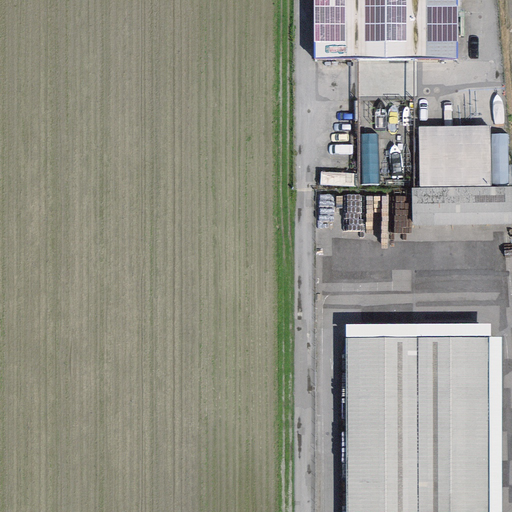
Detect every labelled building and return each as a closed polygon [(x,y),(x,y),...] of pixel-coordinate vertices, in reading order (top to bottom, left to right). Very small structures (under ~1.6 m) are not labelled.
[(457,0),(314,0),(314,58),(458,58),(457,0)] [(511,123),(417,126),(420,221),(511,218),(511,123)] [(345,324),(345,339),(489,338),(489,324),(345,324)] [(488,511),(489,338),(345,339),(345,511),(488,511)] [(500,511),(501,338),(489,338),(488,511),(500,511)]
